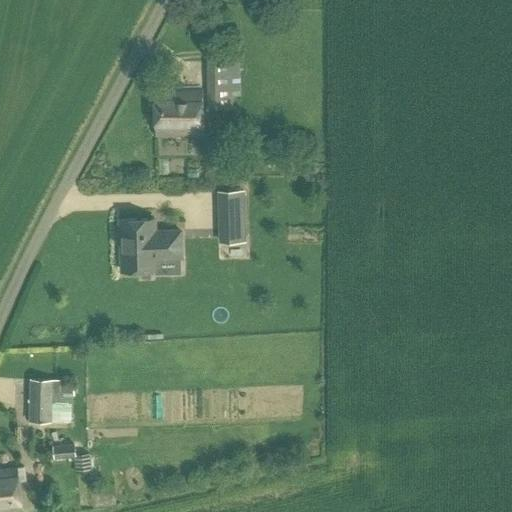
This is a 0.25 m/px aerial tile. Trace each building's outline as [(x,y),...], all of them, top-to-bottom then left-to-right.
[(207,64),(208,107),(227,107),(226,63),(207,64)] [(154,91),(155,135),(203,134),(202,90),(154,91)] [(245,240),(244,216),(220,217),(221,241),(245,240)] [(181,257),(181,231),(163,231),(163,233),(155,233),(154,219),(121,219),(122,271),(156,270),(155,258),(181,257)] [(30,422),(52,423),(52,380),(30,379),(30,422)] [(55,448),(56,460),(75,458),(74,446),(55,448)] [(0,469),(0,511),(15,511),(21,511),(16,468),(0,469)]
